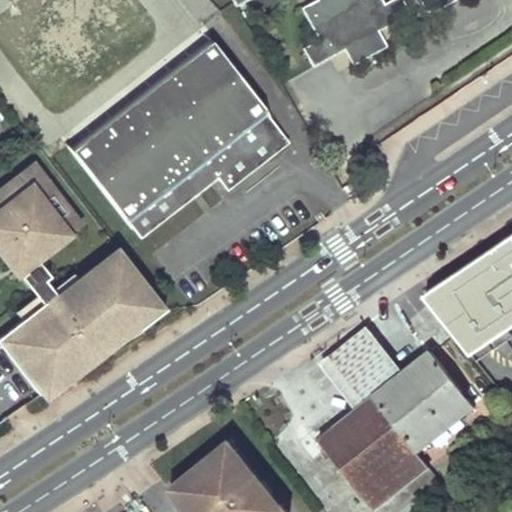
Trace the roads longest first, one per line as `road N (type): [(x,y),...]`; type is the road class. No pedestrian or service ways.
road 1 (primary): [(511,133),(0,484)]
road 2 (primary): [(15,511),(511,174)]
